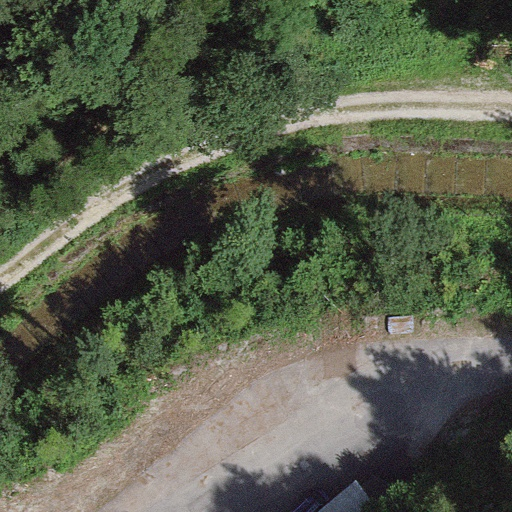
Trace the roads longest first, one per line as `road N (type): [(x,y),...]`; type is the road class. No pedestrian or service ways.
road 1 (track): [(511,113),(306,117),(228,138),(132,185),(0,288)]
road 2 (track): [(511,361),(406,378),(118,511)]
